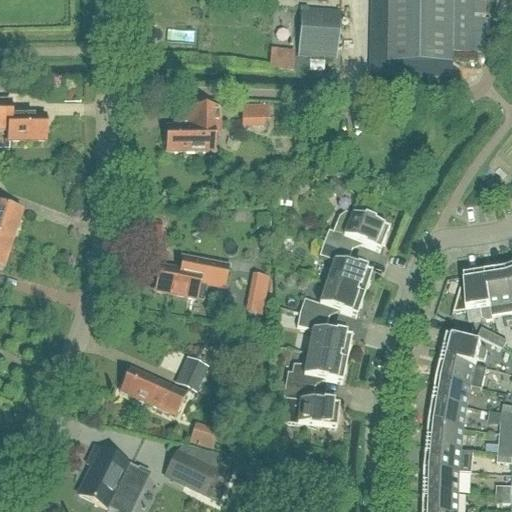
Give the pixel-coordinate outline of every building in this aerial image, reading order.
[(390,0),(389,80),(453,81),(453,67),(471,67),(471,57),(474,57),(474,35),(486,36),(486,0),(390,0)] [(290,30),(290,10),(271,10),(271,30),(290,30)] [(297,60),(325,62),(337,63),(339,17),(299,14),(297,60)] [(309,74),(323,75),(323,65),(309,64),(309,74)] [(6,144),(45,144),(45,119),(7,119),(7,106),(0,105),(0,133),(6,134),(6,144)] [(190,130),(166,130),(166,156),(214,156),(214,131),(219,131),(219,112),(190,112),(190,130)] [(325,191),(339,202),(347,192),(332,182),(325,191)] [(0,240),(12,244),(21,216),(0,209),(0,240)] [(328,234),(323,247),(350,257),(355,246),(379,256),(388,234),(352,219),(347,230),(335,228),(332,236),(328,234)] [(12,244),(0,240),(0,272),(2,273),(12,244)] [(333,265),(326,287),(363,299),(370,277),(346,269),(350,257),(323,247),(318,260),(333,265)] [(159,271),(154,295),(202,304),(205,289),(224,292),(228,270),(182,262),(179,274),(159,271)] [(511,302),(505,274),(484,277),(491,320),(511,316),(511,302)] [(491,320),(484,277),(464,281),(465,293),(461,292),(453,319),(454,320),(455,317),(480,313),(482,322),(486,324),(486,325),(487,325),(492,324),(491,320)] [(303,303),(299,317),(327,325),(331,313),(355,322),(363,299),(326,287),(318,308),(303,303)] [(311,334),(307,357),(346,365),(350,342),(325,336),(327,325),(299,317),(296,331),(311,334)] [(494,338),(482,332),(478,340),(490,347),(494,338)] [(507,345),(494,338),(490,347),(503,353),(507,345)] [(481,348),(447,340),(442,362),(476,370),(477,362),(484,364),(487,353),(481,348)] [(284,390),(313,394),(316,383),(341,387),(346,365),(307,357),(305,369),(292,369),(290,377),(286,376),(284,390)] [(442,362),(437,384),(471,391),(481,393),(486,373),(476,370),(442,362)] [(175,388),(193,396),(204,371),(186,363),(175,388)] [(119,395),(164,416),(175,421),(185,398),(129,372),(119,395)] [(437,384),(433,407),(467,412),(471,391),(437,384)] [(296,429),(335,433),(338,409),(312,407),(313,394),(284,390),(282,404),(299,405),(296,429)] [(473,403),(485,409),(490,398),(478,392),(473,403)] [(433,407),(429,429),(463,434),(467,412),(433,407)] [(511,411),(503,410),(502,418),(511,419),(511,411)] [(500,427),(499,438),(511,439),(511,419),(502,418),(500,427)] [(429,429),(427,452),(461,455),(463,434),(429,429)] [(498,450),(498,458),(511,459),(511,439),(499,438),(498,450)] [(142,475),(93,451),(85,467),(91,470),(77,498),(104,511),(117,511),(131,485),(136,487),(142,475)] [(427,452),(425,474),(459,476),(470,477),(472,457),(461,455),(427,452)] [(176,456),(165,479),(202,498),(214,474),(176,456)] [(511,467),(511,459),(498,458),(497,467),(511,468),(511,467)] [(425,474),(424,497),(458,498),(459,476),(425,474)] [(496,491),(496,499),(511,500),(511,491),(496,491)] [(424,497),(423,511),(458,511),(458,498),(424,497)] [(511,500),(496,499),(496,508),(511,508),(511,500)]
